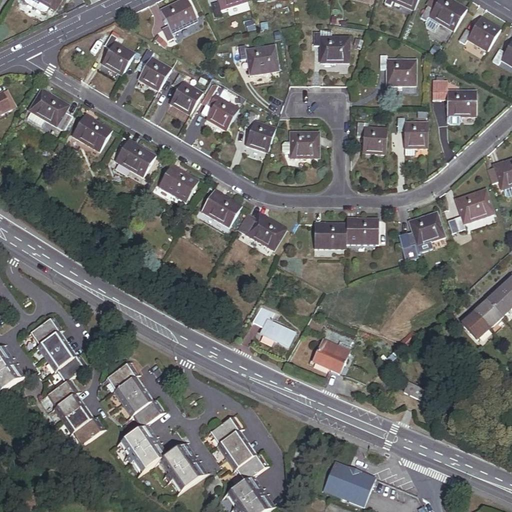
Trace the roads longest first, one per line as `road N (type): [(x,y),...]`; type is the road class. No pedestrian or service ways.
road 1 (residential): [(19,54),(248,194),(272,203),(340,204)]
road 2 (secondary): [(511,481),(352,410),(241,375)]
road 3 (secondary): [(241,375),(429,463)]
road 4 (residential): [(340,204),(405,203),(439,189),(511,117)]
road 5 (secondary): [(20,242),(191,347)]
road 6 (residential): [(340,204),(337,107),(304,107)]
road 7 (residential): [(19,54),(132,0)]
road 8 (residential): [(102,411),(92,396),(98,370),(53,307)]
